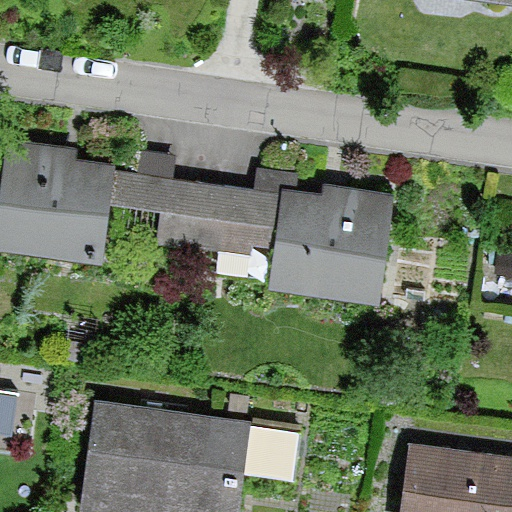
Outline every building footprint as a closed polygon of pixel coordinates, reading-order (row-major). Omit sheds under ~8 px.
[(65,149),(11,141),(6,182),(0,181),(0,219),(0,220),(0,236),(97,250),(105,198),(164,206),(159,236),(189,240),(198,180),(109,168),(109,165),(63,159),(65,149)] [(286,193),(198,180),(189,240),(219,244),(216,267),(375,290),(388,195),(335,188),(333,197),(287,191),(286,193)] [(458,235),(463,206),(410,199),(405,227),(458,235)] [(511,250),(498,248),(495,269),(511,271),(511,250)] [(92,343),(70,340),(69,354),(90,357),(92,343)] [(233,511),(247,421),(98,400),(83,504),(136,511),(233,511)] [(511,511),(511,458),(411,445),(401,511),(511,511)]
